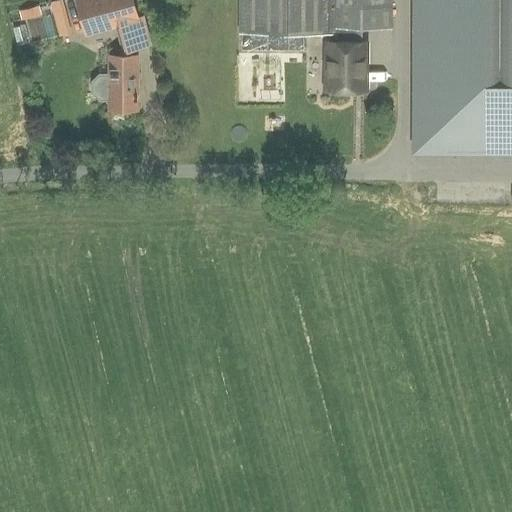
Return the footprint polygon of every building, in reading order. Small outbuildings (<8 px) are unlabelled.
[(18,24),(25,45),(74,30),(65,0),(48,0),(45,1),(21,8),(25,22),(18,24)] [(139,16),(134,0),(77,0),(87,36),(116,28),(123,51),(150,44),(143,15),(139,16)] [(393,28),(393,0),(241,0),(241,32),(338,34),(338,42),(330,42),(329,90),(365,91),(366,42),(363,42),(363,28),(393,28)] [(511,0),(421,0),(420,142),(511,142),(511,0)] [(137,74),(137,57),(113,57),(113,74),(110,74),(110,75),(100,75),(93,82),(93,92),(100,99),(112,99),(112,110),(135,110),(135,87),(138,87),(138,74),(137,74)]
